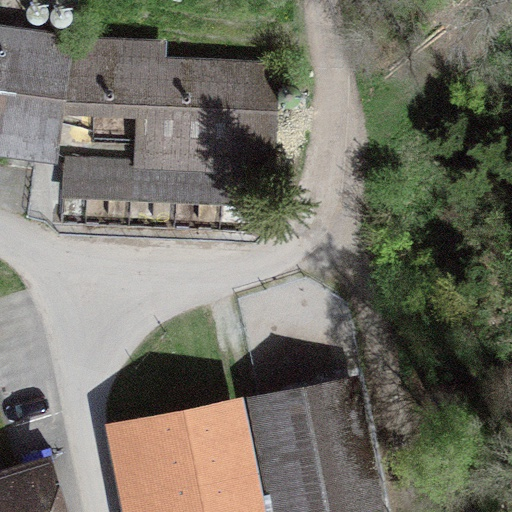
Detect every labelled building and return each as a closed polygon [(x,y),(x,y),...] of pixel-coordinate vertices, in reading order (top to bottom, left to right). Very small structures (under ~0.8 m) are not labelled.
[(0,39),(0,168),(56,176),(63,128),(74,50),(0,39)] [(167,54),(74,50),(63,128),(134,130),(133,172),(229,175),(227,138),(271,139),(274,74),(168,71),(167,54)] [(252,216),(253,176),(229,175),(133,172),(64,170),(63,211),(252,216)] [(383,511),(359,390),(241,413),(260,511),(383,511)] [(260,511),(241,413),(106,440),(119,511),(260,511)] [(0,511),(54,511),(42,472),(0,485),(0,511)]
